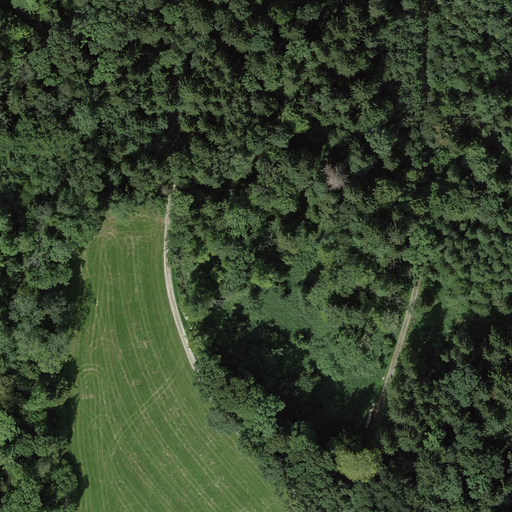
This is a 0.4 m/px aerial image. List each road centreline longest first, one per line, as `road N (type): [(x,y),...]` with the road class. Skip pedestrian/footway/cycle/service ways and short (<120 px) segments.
road 1 (track): [(309,511),(237,433),(173,316),(163,245),(162,78),(149,0)]
road 2 (track): [(350,511),(387,442),(426,271),(423,0)]
